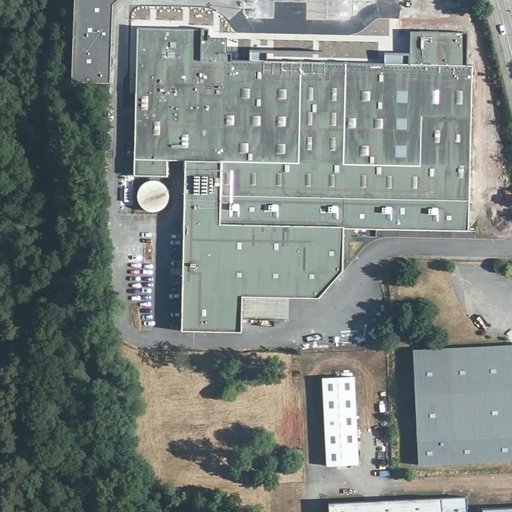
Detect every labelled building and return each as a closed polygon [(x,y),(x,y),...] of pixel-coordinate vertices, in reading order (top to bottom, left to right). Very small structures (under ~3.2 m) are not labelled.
[(73,0),(71,81),(110,83),(113,5),(117,0),(73,0)] [(208,29),(137,28),(133,175),(167,176),(167,160),(184,160),(181,334),(242,335),(242,322),(234,322),(234,299),(243,299),(319,301),(343,274),(344,231),(469,234),(473,66),(467,66),(468,33),(410,31),(409,53),(384,52),(384,59),(384,65),(231,60),(231,54),(231,53),(225,53),(225,40),(208,40),(208,29)] [(231,60),(384,65),(384,59),(231,54),(231,60)] [(171,202),(158,178),(135,190),(148,215),(171,202)] [(234,299),(234,322),(242,322),(243,299),(234,299)] [(367,300),(369,314),(378,313),(377,299),(367,300)] [(511,460),(511,345),(412,350),(418,465),(511,460)] [(322,379),(326,466),(358,464),(353,377),(322,379)] [(466,511),(466,497),(328,504),(328,511),(511,511),(511,507),(481,509),(481,511),(466,511)]
